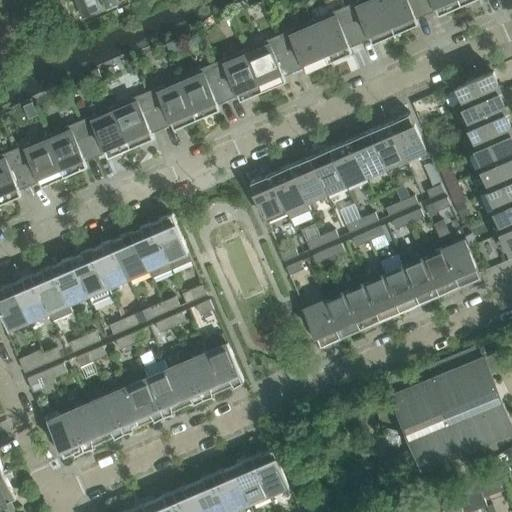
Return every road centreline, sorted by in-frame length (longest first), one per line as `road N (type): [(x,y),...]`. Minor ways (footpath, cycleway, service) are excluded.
road 1 (residential): [(0,247),(511,30)]
road 2 (residential): [(56,491),(511,297)]
road 3 (residential): [(56,491),(0,360)]
